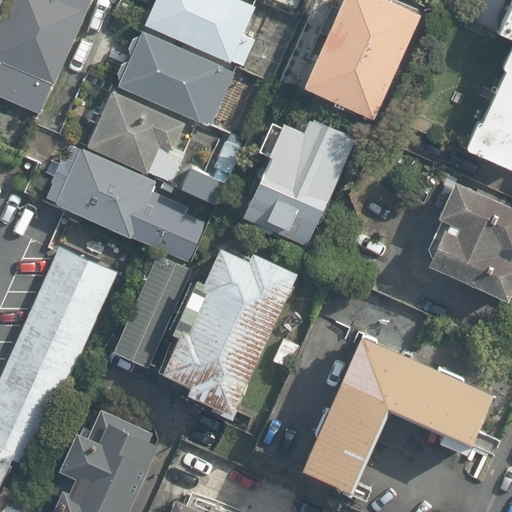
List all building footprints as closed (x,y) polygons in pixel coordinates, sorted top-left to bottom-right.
[(88,0),(9,0),(0,20),(0,80),(24,91),(21,98),(41,107),(88,0)] [(258,3),(249,0),(156,0),(147,21),(245,63),(258,33),(247,29),(258,3)] [(427,16),(392,0),(347,0),(308,91),(379,121),(427,16)] [(511,7),(501,34),(511,39),(511,7)] [(226,62),(141,29),(132,35),(128,45),(130,50),(127,61),(119,63),(118,71),(119,82),(201,119),(226,62)] [(511,52),(472,147),(511,163),(511,52)] [(188,121),(108,85),(83,142),(171,181),(185,149),(177,145),(188,121)] [(303,135),(273,122),(261,151),(269,154),(243,217),(313,246),(358,137),(310,117),(303,135)] [(243,150),(201,131),(175,189),(218,208),(243,150)] [(156,179),(75,143),(49,200),(112,228),(114,224),(169,249),(178,229),(153,218),(163,197),(159,195),(163,187),(154,184),(156,179)] [(474,185),(456,178),(427,247),(426,260),(506,293),(511,277),(511,200),(502,197),(504,192),(476,180),(474,185)] [(112,265),(59,241),(0,373),(0,474),(12,448),(28,455),(112,265)] [(299,272),(222,243),(207,278),(198,275),(155,367),(191,381),(187,392),(235,413),(299,272)] [(192,267),(158,252),(115,349),(150,362),(192,267)] [(362,333),(302,468),(355,491),(391,409),(444,432),(440,442),(469,454),(497,392),(362,333)] [(122,511),(154,444),(103,421),(95,438),(74,428),(55,469),(70,476),(63,492),(58,489),(47,511),(122,511)] [(30,511),(35,502),(7,489),(0,504),(0,511),(30,511)] [(205,511),(172,497),(165,511),(205,511)]
